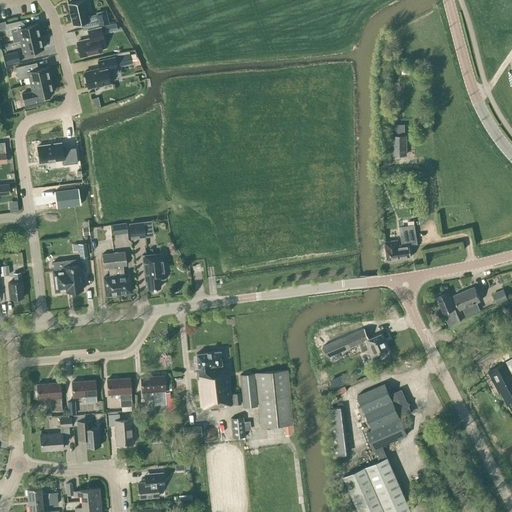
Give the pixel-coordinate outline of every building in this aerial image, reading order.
[(80,0),(67,3),(69,12),(70,17),(71,16),(73,25),(81,23),(83,29),(98,25),(96,14),(87,16),(83,0),(80,0)] [(98,25),(109,23),(106,12),(96,14),(98,25)] [(18,21),(5,24),(6,28),(8,36),(11,35),(13,42),(20,41),(40,36),(37,24),(27,26),(20,28),(18,21)] [(105,33),(117,30),(115,23),(104,26),(105,33)] [(87,31),(89,39),(77,42),(80,56),(101,52),(98,40),(103,39),(100,28),(87,31)] [(43,48),(40,36),(20,41),(23,53),(43,48)] [(3,54),(6,64),(19,61),(17,51),(3,54)] [(123,52),(117,54),(117,56),(120,66),(126,65),(123,52)] [(97,61),(99,69),(84,72),(87,88),(110,83),(108,74),(117,72),(114,57),(97,61)] [(29,76),(30,84),(50,79),(47,67),(30,71),(29,64),(15,67),(18,79),(29,76)] [(21,94),(24,107),(45,103),(43,94),(53,92),(50,79),(30,84),(32,91),(21,94)] [(89,99),(92,109),(99,107),(96,97),(89,99)] [(392,155),(406,155),(406,136),(392,136),(392,155)] [(78,162),(76,147),(66,148),(66,149),(62,149),(61,143),(38,146),(40,162),(62,159),(63,164),(78,162)] [(0,183),(0,195),(9,194),(8,183),(0,183)] [(80,204),(78,188),(54,191),(56,207),(80,204)] [(128,223),(130,236),(130,238),(144,236),(143,227),(151,226),(150,220),(143,221),(128,223)] [(398,239),(384,241),(387,260),(411,257),(409,244),(417,243),(415,227),(399,229),(401,244),(398,245),(398,239)] [(79,257),(87,256),(85,243),(78,244),(79,257)] [(118,294),(131,292),(128,274),(123,274),(122,265),(126,265),(124,252),(113,253),(118,294)] [(159,278),(165,278),(162,252),(142,255),(145,280),(146,280),(148,289),(160,287),(159,278)] [(101,255),(103,268),(108,267),(109,276),(103,277),(106,295),(118,294),(113,253),(101,255)] [(65,290),(66,292),(82,290),(79,264),(78,264),(77,259),(53,262),(54,270),(52,270),(55,291),(65,290)] [(22,281),(21,281),(20,272),(13,273),(14,282),(8,283),(10,299),(23,297),(22,288),(23,288),(22,281)] [(474,287),(453,296),(459,310),(465,307),(466,309),(463,310),(466,316),(480,309),(478,304),(475,305),(474,303),(480,301),(474,287)] [(507,299),(503,289),(492,293),(496,303),(507,299)] [(447,293),(436,297),(443,313),(444,313),(449,327),(460,322),(447,293)] [(323,346),(328,357),(358,344),(362,352),(368,349),(372,358),(388,351),(381,334),(369,339),(364,329),(342,338),(323,346)] [(511,355),(511,353),(507,344),(496,349),(502,361),(511,355)] [(198,371),(196,371),(200,407),(241,403),(240,392),(233,392),(233,394),(231,394),(228,364),(221,364),(219,351),(196,354),(198,371)] [(511,359),(506,362),(488,372),(499,392),(501,391),(508,405),(511,402),(511,359)] [(287,370),(239,375),(243,407),(259,405),(261,427),(283,425),(293,424),(287,370)] [(144,400),(154,399),(155,412),(166,411),(165,392),(163,375),(140,377),(142,397),(144,400)] [(129,378),(106,379),(108,394),(119,393),(120,406),(131,406),(129,378)] [(71,382),(72,396),(84,396),(85,402),(96,401),(94,380),(71,382)] [(59,382),(36,384),(37,399),(50,398),(51,411),(61,410),(59,382)] [(359,511),(409,511),(411,511),(382,445),(407,434),(400,417),(411,412),(409,406),(410,403),(407,402),(402,390),(390,395),(385,383),(357,396),(362,406),(364,412),(372,430),(366,432),(379,461),(344,476),(359,511)] [(327,408),(330,456),(345,455),(342,407),(327,408)] [(114,425),(116,444),(133,443),(131,419),(119,420),(118,412),(108,413),(109,425),(114,425)] [(40,435),(41,450),(62,448),(61,440),(70,439),(69,426),(71,426),(70,417),(59,418),(61,433),(40,435)] [(243,417),(230,418),(232,438),(245,437),(243,421),(243,417)] [(86,446),(100,445),(98,428),(90,428),(90,420),(77,421),(78,440),(85,439),(86,446)] [(284,434),(294,433),(293,424),(283,425),(284,434)] [(201,435),(200,425),(182,427),(183,437),(201,435)] [(146,482),(138,483),(139,498),(158,496),(157,484),(163,483),(162,473),(150,474),(145,474),(146,482)] [(27,500),(41,499),(57,498),(57,492),(41,494),(40,487),(26,488),(27,500)] [(98,488),(73,491),(73,495),(80,495),(81,501),(99,499),(98,488)] [(27,500),(28,511),(40,511),(42,511),(42,505),(57,504),(57,498),(41,499),(27,500)] [(78,511),(100,510),(99,499),(81,501),(81,507),(75,508),(74,511),(78,511)]
